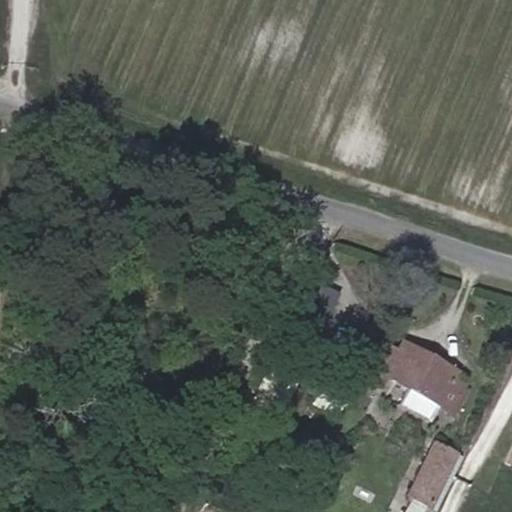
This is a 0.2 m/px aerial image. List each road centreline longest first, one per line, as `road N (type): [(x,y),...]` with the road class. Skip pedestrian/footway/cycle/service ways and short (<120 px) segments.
road 1 (residential): [(0,101),(511,266)]
road 2 (track): [(24,0),(0,265)]
